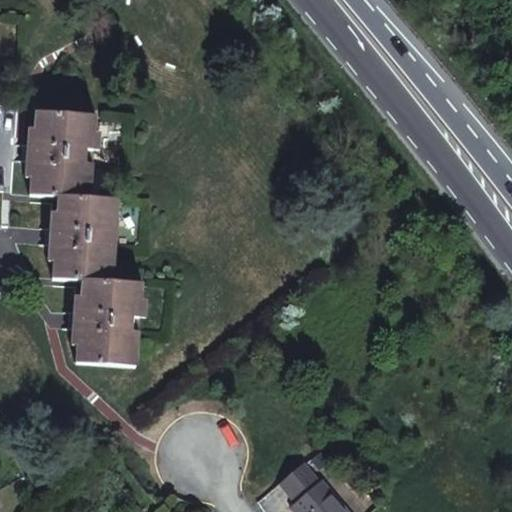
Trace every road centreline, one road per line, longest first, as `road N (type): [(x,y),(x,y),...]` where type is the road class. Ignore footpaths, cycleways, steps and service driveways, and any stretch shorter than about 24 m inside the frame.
road 1 (trunk): [(318,0),(511,246)]
road 2 (trunk): [(511,192),(357,0)]
